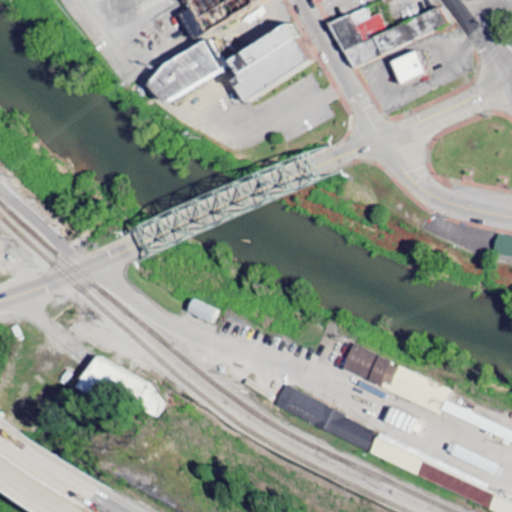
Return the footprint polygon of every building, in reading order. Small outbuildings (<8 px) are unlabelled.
[(316,0),(324,15),(351,0),(316,0)] [(439,17),(450,37),(382,72),(381,69),(373,55),(372,52),(439,17)] [(330,42),(345,70),(366,58),(352,31),(330,42)] [(222,84),(225,90),(246,122),(315,80),(292,39),(222,84)] [(424,77),(417,53),(391,61),(398,85),(424,77)] [(345,70),(353,83),(381,69),(373,55),(366,58),(345,70)] [(149,108),(164,89),(205,65),(220,92),(166,126),(149,108)] [(391,79),(402,102),(427,87),(417,66),(391,79)] [(219,312),(192,300),(187,313),(214,325),(219,312)] [(511,431),(443,405),(450,387),(352,349),(342,376),(511,441),(511,431)] [(101,353),(76,386),(94,400),(105,387),(114,394),(129,375),(101,353)] [(275,408),(367,452),(378,431),(285,387),(275,408)]
